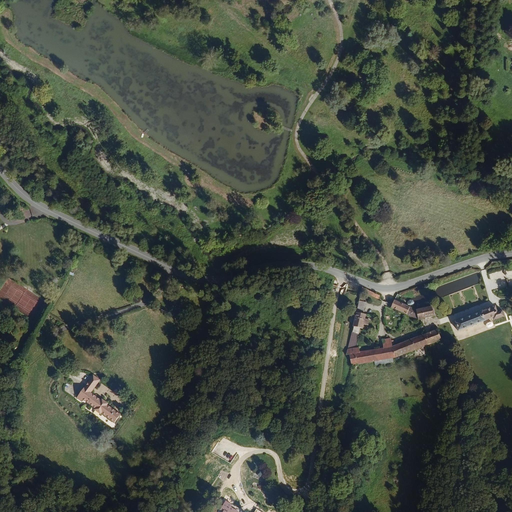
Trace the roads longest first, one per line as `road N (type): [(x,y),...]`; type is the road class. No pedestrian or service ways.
road 1 (secondary): [(511,253),(389,288),(295,264),(204,279),(48,210),(0,170)]
road 2 (track): [(391,287),(382,259),(296,141),(341,46),(329,0)]
road 3 (track): [(172,269),(152,298),(56,332),(52,358),(77,377)]
